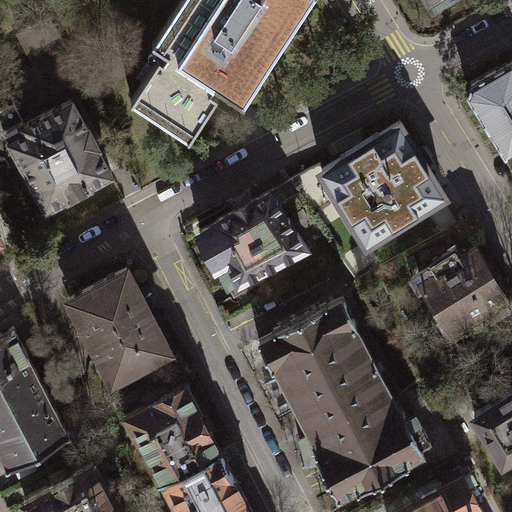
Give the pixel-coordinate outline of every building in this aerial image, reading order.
[(181,0),(154,42),(168,50),(163,57),(160,55),(131,99),(189,136),(218,93),(212,89),(216,83),(244,101),(309,0),(181,0)] [(48,15),(17,31),(35,66),(66,50),(48,15)] [(511,150),(511,58),(511,57),(470,81),(467,94),(503,155),(511,150)] [(16,104),(0,112),(0,117),(45,205),(69,193),(77,196),(83,193),(85,184),(109,172),(71,99),(26,123),(16,104)] [(419,207),(444,193),(399,120),(375,134),(373,131),(344,148),(347,152),(322,168),(367,240),(391,225),(393,227),(421,210),(419,207)] [(287,180),(271,190),(287,216),(304,206),(287,180)] [(271,190),(199,228),(228,283),(259,267),(304,243),(287,216),(271,190)] [(511,302),(476,244),(461,253),(456,244),(410,273),(419,288),(423,285),(450,328),(470,315),(476,325),(485,319),(511,302)] [(169,347),(127,266),(69,295),(111,376),(169,347)] [(259,267),(228,283),(235,296),(266,280),(259,267)] [(358,323),(344,295),(328,304),(326,301),(319,305),(320,307),(311,311),(311,310),(305,313),(305,314),(297,319),(296,317),(290,320),(290,322),(282,326),(281,324),(274,328),(275,331),(258,340),(265,352),(272,365),(275,363),(318,448),(314,450),(328,477),(338,497),(357,487),(358,490),(409,464),(408,462),(425,452),(402,407),(399,409),(356,324),(358,323)] [(511,322),(511,302),(485,319),(494,334),(511,322)] [(69,430),(14,326),(0,332),(0,449),(7,463),(69,430)] [(511,376),(461,407),(497,467),(511,458),(511,376)] [(220,448),(186,382),(125,413),(159,480),(162,478),(220,448)] [(252,511),(220,448),(162,478),(179,511),(252,511)] [(119,511),(93,460),(25,495),(34,511),(119,511)] [(477,507),(462,477),(437,489),(435,486),(422,492),(424,495),(391,511),(484,511),(481,505),(477,507)]
